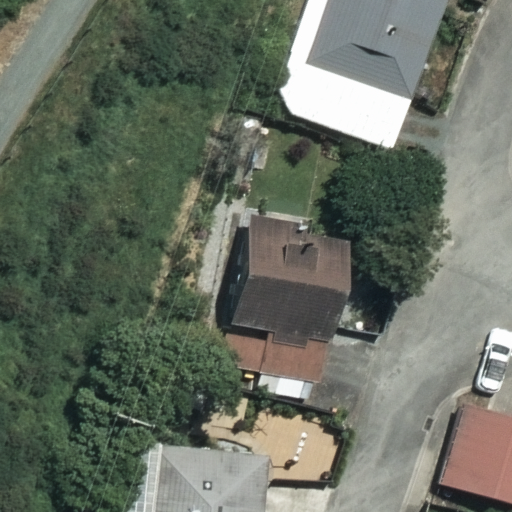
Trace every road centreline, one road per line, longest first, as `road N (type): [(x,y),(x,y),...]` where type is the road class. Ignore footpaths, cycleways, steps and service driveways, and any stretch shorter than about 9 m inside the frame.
road 1 (residential): [(376,511),(484,125),(511,56)]
road 2 (track): [(68,0),(0,116)]
